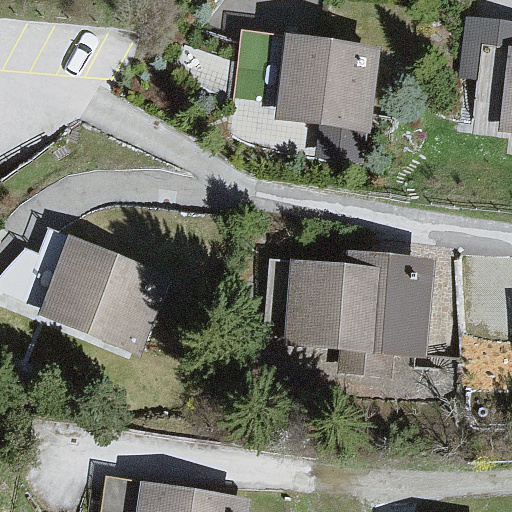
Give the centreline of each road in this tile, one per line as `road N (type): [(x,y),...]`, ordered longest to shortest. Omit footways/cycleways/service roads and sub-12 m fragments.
road 1 (residential): [(0,103),(93,116),(290,209),(511,244)]
road 2 (residential): [(511,481),(386,488),(67,460)]
